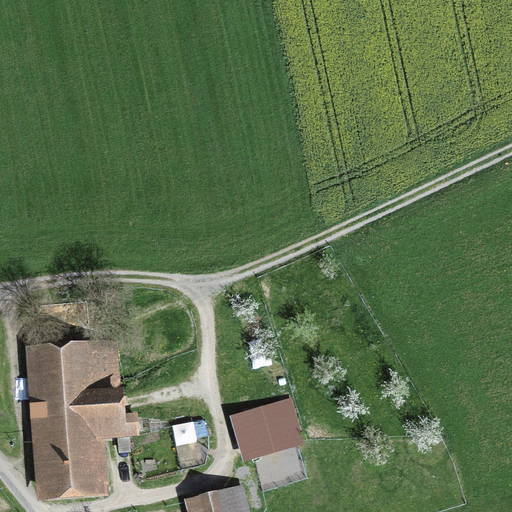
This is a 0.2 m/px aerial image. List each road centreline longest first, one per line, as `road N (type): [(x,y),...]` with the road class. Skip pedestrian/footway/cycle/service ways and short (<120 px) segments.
road 1 (track): [(511,157),(203,295),(119,284),(0,297)]
road 2 (track): [(125,511),(211,487),(225,468),(203,295)]
